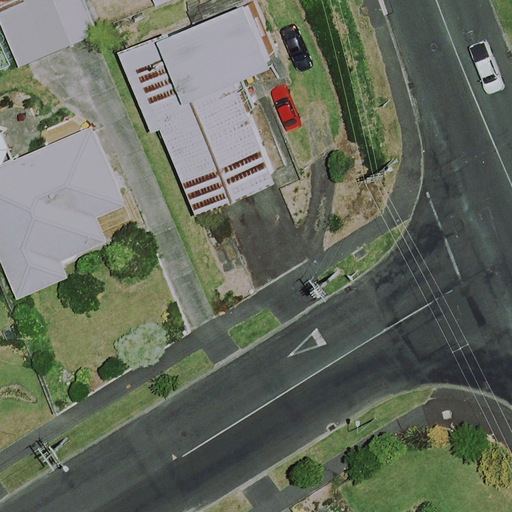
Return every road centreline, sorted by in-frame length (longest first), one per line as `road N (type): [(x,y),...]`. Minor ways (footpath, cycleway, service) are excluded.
road 1 (residential): [(99,511),(351,352),(464,286),(511,268)]
road 2 (tertiary): [(511,183),(444,0)]
